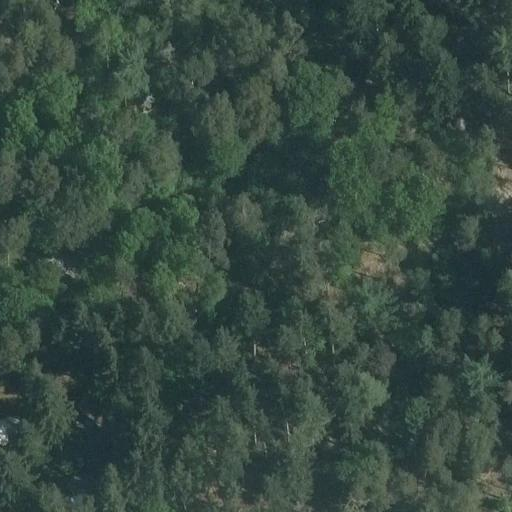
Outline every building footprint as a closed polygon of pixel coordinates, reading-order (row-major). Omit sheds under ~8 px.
[(8,224),(1,241),(51,260),(58,243),(8,224)] [(34,348),(71,334),(66,321),(49,327),(45,318),(25,326),(34,348)] [(0,380),(12,378),(0,336),(0,380)] [(77,414),(106,439),(98,448),(108,456),(126,435),(88,402),(77,414)] [(20,423),(6,424),(9,465),(24,464),(20,423)] [(70,504),(97,499),(94,481),(67,486),(70,504)]
